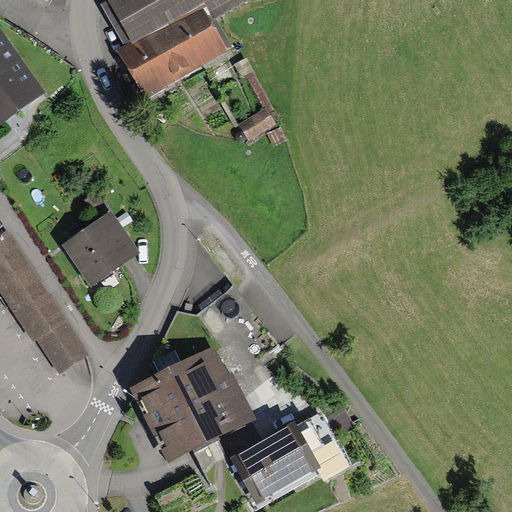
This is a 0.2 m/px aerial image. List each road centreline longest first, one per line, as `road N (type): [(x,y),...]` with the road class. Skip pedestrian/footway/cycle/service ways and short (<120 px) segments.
road 1 (residential): [(440,511),(224,232),(173,200)]
road 2 (residential): [(173,200),(110,104),(84,0)]
road 3 (residential): [(118,378),(0,205)]
road 4 (residential): [(118,378),(174,269),(173,200)]
